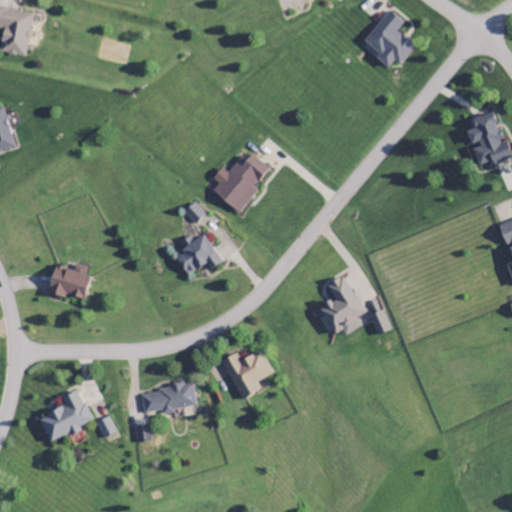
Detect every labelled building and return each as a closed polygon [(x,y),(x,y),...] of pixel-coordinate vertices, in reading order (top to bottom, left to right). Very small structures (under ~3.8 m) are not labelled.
[(34,15),(0,8),(0,29),(3,30),(0,45),(0,53),(24,59),(34,15)] [(416,47),(397,33),(404,23),(389,11),(364,44),(380,55),(376,60),(388,70),(394,62),(400,67),(416,47)] [(0,107),(0,153),(14,150),(2,107),(0,107)] [(481,171),(511,161),(494,113),(472,121),(475,129),(465,133),(474,156),(475,156),(481,171)] [(239,214),(258,192),(254,189),(269,170),(252,156),(245,163),(240,159),(213,193),(239,214)] [(184,214),(195,226),(206,216),(195,204),(184,214)] [(511,222),(500,226),(511,262),(511,264),(508,266),(511,279),(511,222)] [(180,244),(185,251),(175,257),(188,277),(207,265),(211,271),(223,263),(205,236),(195,243),(191,237),(180,244)] [(90,278),(85,277),(88,268),(76,266),(74,272),(54,267),(48,294),(85,302),(90,278)] [(365,314),(343,277),(327,287),(335,301),(319,311),(335,337),(342,332),(345,338),(362,327),(357,319),(365,314)] [(221,363),(242,402),(262,391),(258,384),(273,375),(260,352),(241,362),(237,355),(221,363)] [(141,393),(144,415),(163,412),(164,414),(197,409),(193,386),(141,393)] [(50,445),(80,431),(79,428),(92,423),(78,392),(60,400),(64,409),(39,420),(50,445)] [(116,434),(110,418),(96,424),(103,440),(116,434)]
